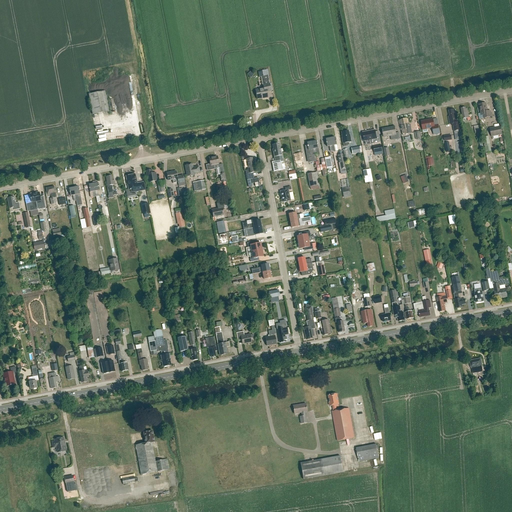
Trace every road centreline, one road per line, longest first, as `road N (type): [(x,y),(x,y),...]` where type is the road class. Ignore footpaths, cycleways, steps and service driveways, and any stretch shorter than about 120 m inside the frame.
road 1 (secondary): [(0,409),(299,351)]
road 2 (unclassified): [(0,187),(259,138)]
road 3 (unclassified): [(259,138),(511,89)]
road 4 (secondary): [(299,351),(511,311)]
road 5 (residential): [(297,337),(259,138)]
